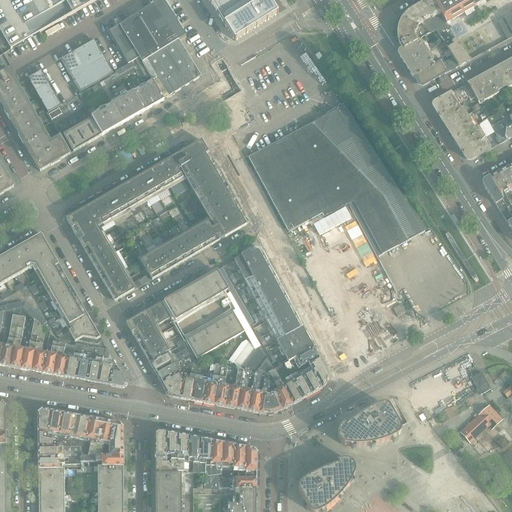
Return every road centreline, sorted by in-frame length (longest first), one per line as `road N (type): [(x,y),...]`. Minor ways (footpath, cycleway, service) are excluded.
road 1 (residential): [(205,128),(190,103),(174,105),(32,190)]
road 2 (residential): [(511,295),(348,382)]
road 3 (residential): [(262,228),(104,318)]
road 4 (residential): [(47,216),(205,128)]
road 5 (residential): [(348,382),(262,228)]
road 6 (residential): [(356,397),(511,315)]
road 7 (residential): [(140,410),(277,431)]
road 8 (residential): [(21,388),(22,511)]
road 9 (residential): [(28,62),(134,0)]
road 10 (residential): [(21,388),(140,410)]
road 11 (residential): [(407,111),(511,50)]
